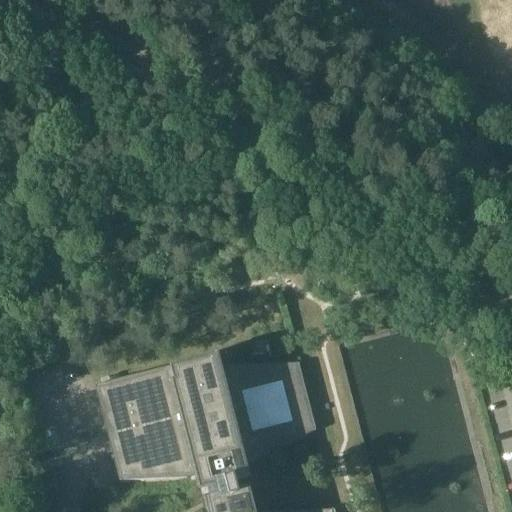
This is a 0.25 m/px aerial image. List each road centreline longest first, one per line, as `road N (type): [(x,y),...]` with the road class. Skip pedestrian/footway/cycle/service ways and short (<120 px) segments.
road 1 (unclassified): [(163,0),(245,107),(467,245),(511,286)]
road 2 (track): [(225,89),(75,0)]
